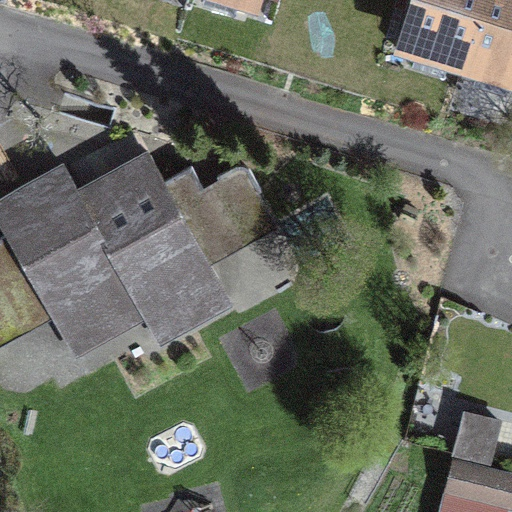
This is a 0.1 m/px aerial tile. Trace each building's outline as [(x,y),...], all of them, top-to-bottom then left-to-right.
[(463,70),(482,0),(405,0),(392,50),(463,70)] [(511,0),(482,0),(463,70),(511,83),(511,0)] [(139,318),(154,346),(231,305),(200,247),(226,233),(200,184),(188,161),(155,178),(139,148),(67,185),(54,160),(0,189),(0,213),(74,353),(139,318)] [(499,421),(469,412),(458,453),(487,462),(499,421)] [(496,511),(507,478),(451,462),(436,511),(496,511)]
